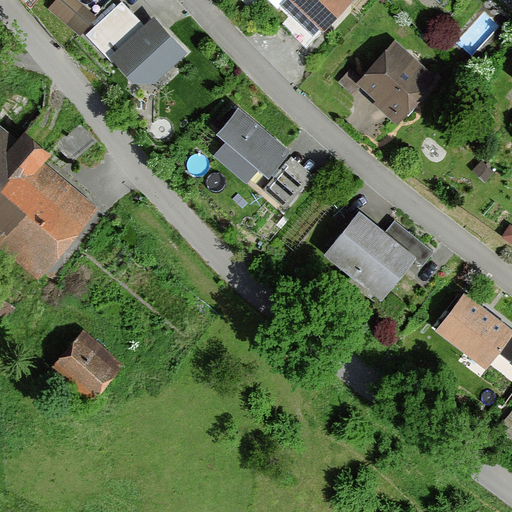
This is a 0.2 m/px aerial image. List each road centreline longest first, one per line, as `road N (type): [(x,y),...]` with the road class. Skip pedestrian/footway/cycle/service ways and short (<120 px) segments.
road 1 (residential): [(0,2),(144,176),(251,287),(511,489)]
road 2 (residential): [(511,279),(360,163),(198,0)]
